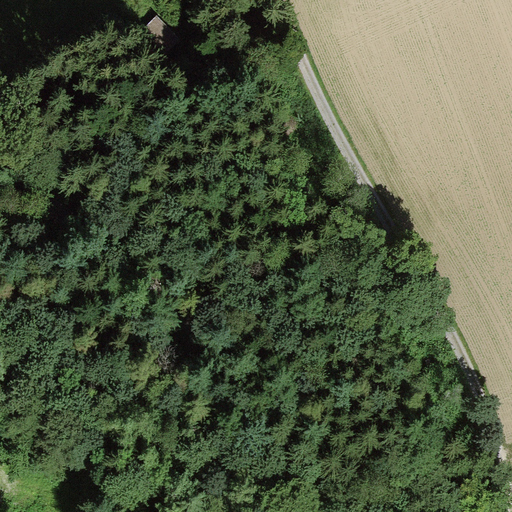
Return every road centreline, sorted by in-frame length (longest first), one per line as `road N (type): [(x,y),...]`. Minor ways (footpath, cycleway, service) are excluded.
road 1 (track): [(274,0),(383,262),(480,433),(505,511)]
road 2 (unclassified): [(0,150),(165,322),(309,511)]
